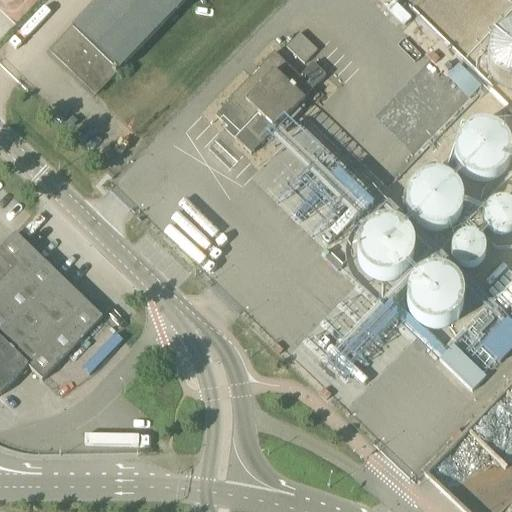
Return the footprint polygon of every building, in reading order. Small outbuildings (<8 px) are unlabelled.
[(102,0),(51,53),(96,96),(187,0),(102,0)] [(489,57),(489,65),(490,70),(493,77),(498,82),(504,86),(509,88),(511,88),(511,32),(511,33),(503,36),(496,41),(491,49),(489,57)] [(287,49),(304,65),(317,52),(300,36),(287,49)] [(314,65),(301,78),(275,53),(227,104),(228,105),(216,118),(236,138),(235,140),(252,156),(275,131),(276,132),(305,102),(304,101),(314,90),(326,77),(314,65)] [(470,97),(484,81),(461,60),(446,76),(470,97)] [(255,182),(324,250),(377,198),(298,120),(279,139),(290,150),(281,159),(291,169),(277,182),(266,171),(255,182)] [(466,179),(471,182),(476,183),(481,184),(487,184),(492,183),(498,180),(502,176),(506,172),(508,168),(510,163),(511,158),(511,152),(509,146),(507,141),(503,136),(499,133),(495,130),(490,128),(484,127),(479,128),(473,129),(468,132),(463,135),(459,139),(457,144),(455,149),(454,154),(454,160),(456,166),(458,171),(462,175),(466,179)] [(411,221),(414,226),(418,229),(423,232),(429,233),(434,234),(440,233),(446,232),(451,229),(455,226),(458,222),(461,217),(462,211),(463,205),(463,200),(461,194),(458,189),(455,185),(451,182),(446,179),(441,177),(435,177),(429,177),(423,179),(418,182),(414,185),(411,189),(408,194),(407,199),(406,205),(407,211),(408,217),(411,221)] [(491,234),(494,235),(497,236),(500,237),(504,237),(507,236),(510,234),(511,233),(511,206),(508,204),(505,203),(502,203),(499,203),(495,204),(492,205),(489,207),(487,210),(486,213),(485,216),(484,219),(484,222),(485,226),(487,229),(489,232),(491,234)] [(363,271),(366,275),(370,278),(375,281),(380,283),(386,283),(392,282),(397,280),(402,278),(406,274),(409,270),(412,265),(414,260),(414,254),(413,248),(411,243),(409,238),(405,234),(401,231),(396,228),(391,227),(385,226),(379,227),(374,229),(369,231),(365,235),(362,239),(359,244),(358,249),(357,255),(358,261),(360,266),(363,271)] [(103,320),(16,236),(15,235),(0,251),(0,339),(29,368),(28,369),(42,382),(103,320)] [(454,263),(456,266),(459,268),(462,269),(465,270),(469,271),(472,270),(475,269),(478,268),(481,266),(483,263),(484,260),(485,257),(486,253),(485,250),(484,247),(483,244),(481,241),(478,239),(476,238),(472,237),(469,236),(465,237),(462,238),(459,239),(457,241),(455,244),(453,247),(452,250),(451,253),(452,257),(453,260),(454,263)] [(412,319),(415,323),(420,326),(424,329),(430,330),(436,331),(442,330),(447,328),(452,325),(456,322),(459,318),(462,313),(463,307),(464,302),(463,296),(461,290),(458,286),(455,282),(451,278),(446,276),(440,274),(435,274),(429,275),(423,276),(418,279),(415,283),(411,287),(409,292),(407,297),(407,303),(407,309),(409,314),(412,319)] [(482,347),(499,364),(511,350),(511,324),(508,320),(482,347)] [(0,397),(28,369),(29,368),(0,339),(0,397)] [(472,393),(486,379),(454,348),(440,362),(472,393)]
